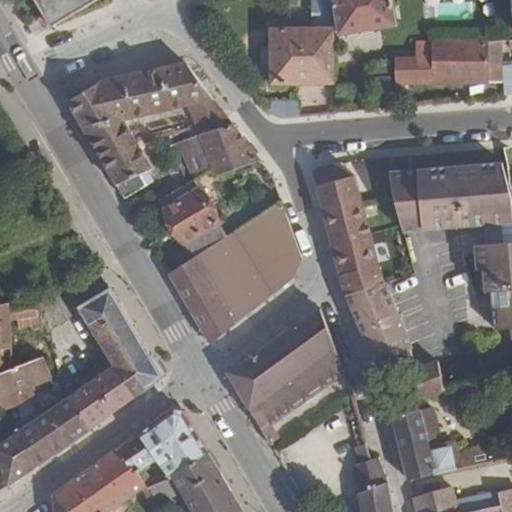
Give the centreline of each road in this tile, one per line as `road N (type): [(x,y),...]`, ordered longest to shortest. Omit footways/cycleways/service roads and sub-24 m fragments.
road 1 (secondary): [(199,374),(17,60)]
road 2 (residential): [(265,135),(511,114)]
road 3 (residential): [(325,284),(376,407),(402,511)]
road 4 (residential): [(199,374),(5,511)]
road 5 (residential): [(161,6),(265,135)]
road 6 (residential): [(265,135),(281,153),(325,284)]
road 7 (secondary): [(282,511),(199,374)]
road 8 (residential): [(325,284),(199,374)]
road 9 (residential): [(17,60),(161,6)]
